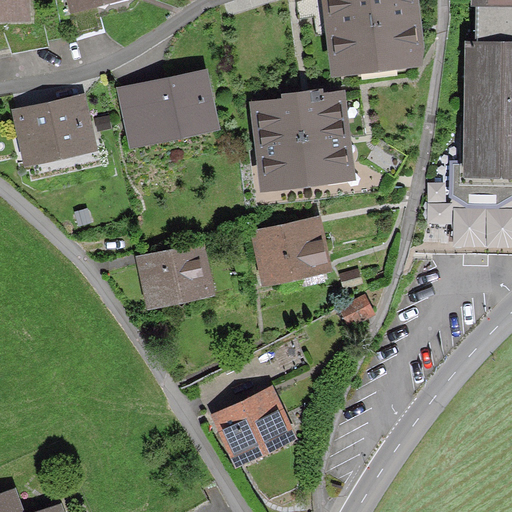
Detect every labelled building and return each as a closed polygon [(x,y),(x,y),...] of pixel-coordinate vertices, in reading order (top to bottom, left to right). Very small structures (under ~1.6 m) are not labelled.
[(30,0),(0,0),(0,19),(31,19),(30,0)] [(96,0),(69,8),(76,35),(103,27),(96,0)] [(418,0),(327,0),(336,72),(425,63),(418,0)] [(451,163),(451,197),(466,206),(497,207),(511,197),(511,0),(477,0),(477,42),(464,42),(463,163),(451,163)] [(208,73),(121,90),(132,146),(219,129),(208,73)] [(13,90),(14,101),(87,93),(86,82),(13,90)] [(345,94),(255,104),(264,186),(354,176),(345,94)] [(88,98),(15,113),(26,164),(99,148),(88,98)] [(511,197),(497,207),(466,206),(451,197),(428,203),(425,255),(445,255),(493,255),(501,255),(511,255),(511,197)] [(319,218),(252,233),(264,286),(331,271),(319,218)] [(204,247),(136,261),(146,309),(214,295),(204,247)] [(357,270),(341,275),(344,286),(360,281),(357,270)] [(362,297),(345,306),(352,320),(370,311),(362,297)] [(237,455),(288,431),(270,394),(220,418),(237,455)] [(199,484),(147,511),(210,511),(213,511),(199,484)] [(21,511),(15,492),(0,497),(0,511),(65,511),(64,506),(45,511),(21,511)]
